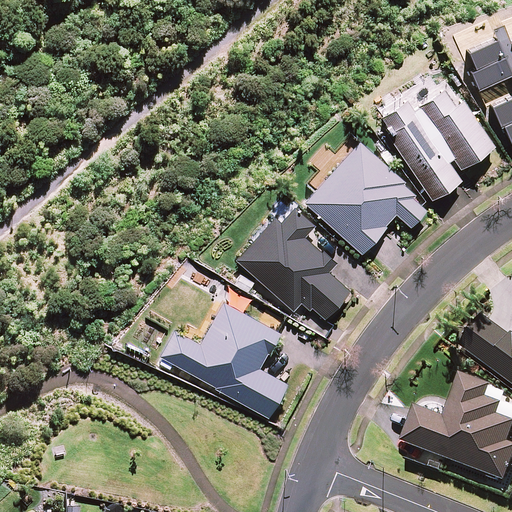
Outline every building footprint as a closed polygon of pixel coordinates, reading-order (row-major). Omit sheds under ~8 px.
[(493,40),(464,53),(472,71),(468,73),(476,92),(511,76),(511,98),(490,108),(509,149),(511,147),(511,44),(510,45),(500,24),(488,29),(493,40)] [(454,106),(433,75),(386,107),(389,111),(379,117),(392,137),(390,138),(431,201),(461,181),(449,164),(453,161),(459,170),(492,148),(461,101),(454,106)] [(410,228),(426,210),(411,196),(413,193),(358,144),(305,204),(361,254),(396,215),(410,228)] [(313,226),(291,207),(278,222),(274,218),(236,261),(294,312),(301,305),(309,312),(311,309),(324,320),(348,292),(327,273),(335,263),(305,236),(313,226)] [(278,333),(223,303),(200,345),(175,331),(161,357),(269,417),(286,385),(258,370),(278,333)] [(511,338),(486,319),(464,349),(511,384),(511,338)] [(419,408),(405,444),(499,480),(506,483),(511,468),(511,446),(510,446),(511,439),(511,421),(501,417),(505,406),(489,400),(493,387),(464,376),(447,419),(419,408)]
